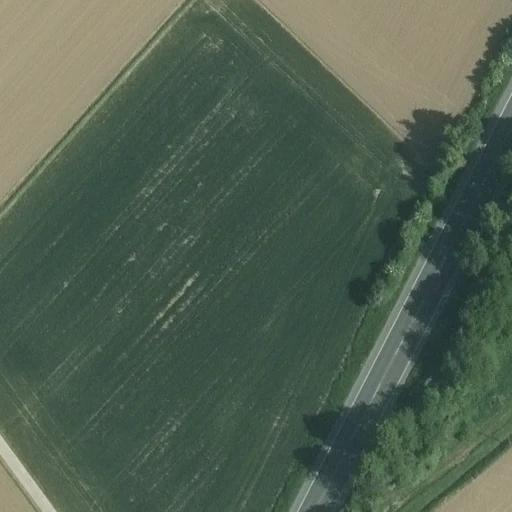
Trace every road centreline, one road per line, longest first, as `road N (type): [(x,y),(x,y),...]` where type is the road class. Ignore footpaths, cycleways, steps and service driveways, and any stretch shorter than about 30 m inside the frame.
road 1 (primary): [(315,511),(511,119)]
road 2 (track): [(393,511),(511,409)]
